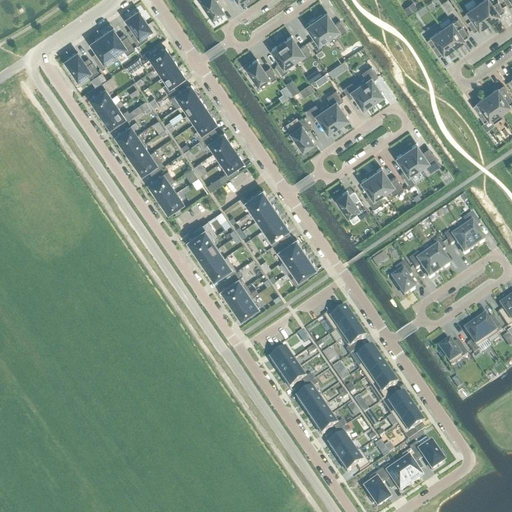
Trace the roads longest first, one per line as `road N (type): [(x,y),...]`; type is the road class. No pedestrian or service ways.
road 1 (residential): [(200,290),(41,56)]
road 2 (residential): [(350,511),(200,290)]
road 3 (residential): [(318,172),(334,177),(406,125),(400,109),(386,108),(318,161)]
road 4 (residential): [(387,343),(464,462),(402,511)]
road 5 (residential): [(421,321),(437,325),(502,280),(507,267),(488,258),(420,312)]
road 6 (residential): [(22,409),(200,290)]
road 7 (residential): [(285,196),(387,343)]
road 8 (residential): [(194,64),(285,196)]
road 9 (residential): [(511,26),(451,68),(463,86),(511,53)]
